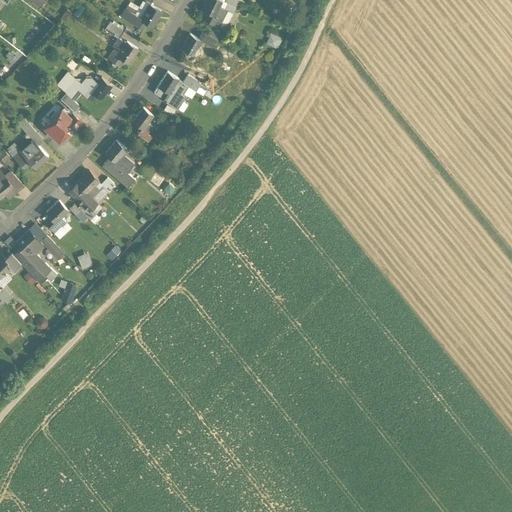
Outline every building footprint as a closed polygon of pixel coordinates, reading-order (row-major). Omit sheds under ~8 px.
[(122,17),(134,24),(142,11),(145,13),(150,4),(142,0),(141,0),(136,10),(131,8),(130,10),(127,9),(122,17)] [(222,1),(220,0),(207,0),(202,10),(208,13),(214,16),(217,9),(221,2),(222,1)] [(145,13),(141,19),(147,22),(152,26),(161,11),(150,5),(150,4),(145,13)] [(214,16),(208,13),(205,19),(213,24),(220,10),(217,9),(214,16)] [(49,10),(44,16),(55,24),(60,18),(49,10)] [(147,22),(141,19),(145,13),(142,11),(134,24),(143,29),(147,22)] [(106,21),(101,28),(116,39),(121,32),(106,21)] [(214,28),(209,35),(217,40),(218,41),(222,33),(214,28)] [(266,42),(278,47),(283,37),(270,31),(266,42)] [(209,35),(205,33),(203,37),(201,40),(213,47),(217,40),(209,35)] [(201,40),(190,34),(181,49),(187,52),(193,55),(196,49),(201,40)] [(217,40),(213,47),(219,50),(223,43),(218,41),(217,40)] [(122,49),(118,55),(123,59),(128,63),(138,49),(127,42),(122,49)] [(123,59),(118,55),(122,49),(119,47),(111,60),(119,65),(123,59)] [(193,55),(187,52),(184,58),(192,63),(194,58),(199,50),(196,49),(193,55)] [(178,79),(167,72),(158,86),(169,93),(178,79)] [(66,73),(57,85),(63,90),(73,79),(66,73)] [(198,82),(187,75),(183,82),(182,82),(187,86),(196,91),(200,84),(198,82)] [(80,84),(73,79),(63,90),(66,93),(74,100),(81,92),(91,100),(96,95),(91,90),(97,82),(91,77),(86,77),(80,84)] [(112,85),(102,77),(97,82),(91,90),(96,95),(101,99),(112,85)] [(186,95),(183,93),(187,86),(182,82),(183,82),(178,79),(169,93),(158,86),(154,92),(168,101),(167,102),(177,109),(186,95)] [(200,84),(196,91),(203,95),(207,88),(200,84)] [(74,100),(66,93),(60,99),(74,112),(77,108),(80,106),(74,100)] [(153,115),(143,107),(132,121),(138,125),(143,129),(147,123),(153,115)] [(61,109),(44,127),(58,140),(66,132),(69,135),(81,122),(71,113),(68,116),(61,109)] [(35,131),(21,115),(15,121),(30,137),(35,131)] [(138,125),(133,131),(140,136),(150,125),(147,123),(143,129),(138,125)] [(35,131),(30,137),(33,140),(37,144),(40,142),(43,139),(35,131)] [(145,131),(140,136),(147,141),(151,136),(145,131)] [(30,137),(18,147),(21,150),(33,140),(30,137)] [(18,147),(15,144),(7,150),(24,169),(30,163),(35,168),(48,156),(37,144),(33,140),(21,150),(18,147)] [(126,149),(117,140),(105,153),(110,157),(103,165),(129,187),(135,180),(128,173),(134,165),(122,154),(126,149)] [(9,156),(4,150),(0,153),(0,157),(3,161),(9,156)] [(89,171),(77,183),(86,192),(87,192),(92,197),(99,190),(94,185),(99,180),(89,171)] [(23,186),(11,172),(5,177),(16,191),(20,188),(23,186)] [(0,197),(4,194),(7,198),(16,191),(5,177),(0,180),(0,197)] [(104,180),(100,185),(107,192),(115,185),(107,177),(104,180)] [(86,192),(77,183),(69,191),(82,203),(89,210),(91,208),(97,202),(92,197),(87,192),(86,192)] [(68,210),(59,201),(46,213),(51,217),(56,222),(61,217),(68,210)] [(80,205),(77,207),(80,210),(89,219),(96,212),(91,208),(89,210),(82,203),(80,205)] [(77,207),(74,204),(71,207),(69,209),(76,215),(80,210),(77,207)] [(61,217),(56,222),(51,217),(46,223),(52,230),(63,219),(61,217)] [(39,240),(29,229),(16,242),(21,247),(26,253),(37,242),(39,240)] [(44,238),(41,241),(58,259),(63,253),(46,235),(44,238)] [(37,242),(26,253),(21,247),(13,254),(37,280),(50,268),(35,252),(41,246),(37,242)] [(113,259),(118,250),(112,246),(107,255),(113,259)] [(20,263),(11,253),(9,256),(5,259),(12,266),(14,269),(20,263)] [(2,255),(0,257),(0,277),(12,266),(5,259),(2,255)] [(65,289),(61,302),(71,306),(78,288),(62,282),(60,288),(65,289)]
